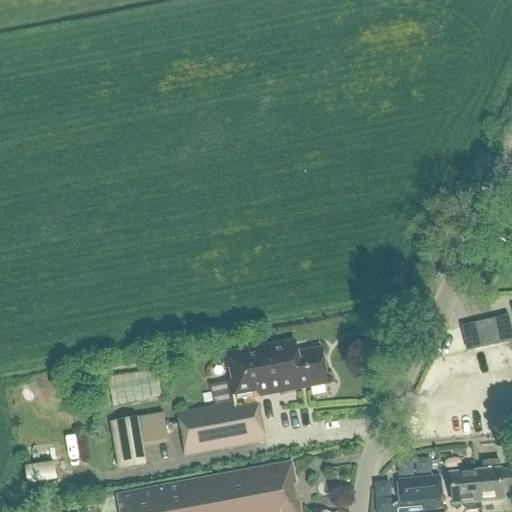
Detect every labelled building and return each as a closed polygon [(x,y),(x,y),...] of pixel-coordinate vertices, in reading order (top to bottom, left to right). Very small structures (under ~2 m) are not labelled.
[(511,333),(508,317),(460,329),(466,352),(511,341),(511,333)] [(264,442),(257,402),(254,403),(254,399),(327,385),(320,351),(292,357),(290,345),(224,357),(231,398),(233,397),(235,406),(178,417),(185,456),(264,442)] [(138,419),(110,424),(118,473),(146,468),(143,449),(138,419)] [(51,449),(37,450),(38,465),(52,464),(51,449)] [(511,472),(511,471),(500,472),(499,462),(482,463),(483,473),(475,474),(477,503),(503,501),(502,499),(502,494),(511,493),(511,472)] [(299,511),(291,465),(220,478),(226,511),(299,511)] [(54,471),(28,477),(31,490),(58,484),(54,471)] [(453,505),(464,504),(464,511),(476,511),(478,511),(477,503),(475,474),(450,476),(453,505)] [(226,511),(220,478),(188,484),(193,511),(226,511)] [(443,511),(442,511),(440,478),(398,482),(399,505),(396,505),(395,507),(393,509),(393,511),(443,511)] [(193,511),(188,484),(117,498),(120,511),(193,511)]
